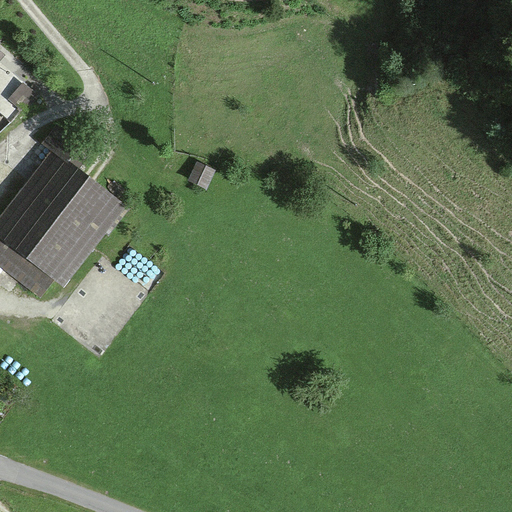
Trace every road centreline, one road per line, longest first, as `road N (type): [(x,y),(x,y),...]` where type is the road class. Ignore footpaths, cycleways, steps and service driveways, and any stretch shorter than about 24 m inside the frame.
road 1 (track): [(25,0),(92,92),(0,151)]
road 2 (unclassified): [(0,467),(120,511)]
